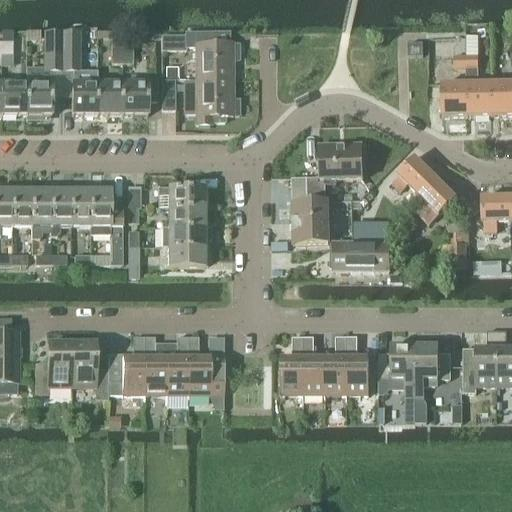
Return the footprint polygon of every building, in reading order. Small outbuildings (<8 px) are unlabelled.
[(62,37),(44,37),(44,75),(49,75),(63,75),(62,37)] [(74,37),(62,37),(63,75),(71,75),(71,88),(71,120),(96,120),(96,88),(96,75),(74,75),(74,37)] [(184,39),(160,40),(160,55),(185,55),(185,52),(196,52),(196,83),(230,83),(230,65),(233,65),(233,64),(239,64),(239,48),(233,48),(227,48),(212,48),(212,42),(212,37),(184,37),(184,39)] [(1,60),(12,59),(12,45),(1,46),(1,60)] [(121,46),(110,46),(110,68),(121,68),(121,46)] [(124,46),(121,46),(121,68),(124,68),(132,69),(132,46),(124,46)] [(408,61),(423,61),(423,47),(408,48),(408,61)] [(465,73),(477,72),(477,60),(465,61),(465,73)] [(453,74),(465,73),(465,61),(452,61),(453,74)] [(164,82),(177,82),(177,71),(164,72),(164,82)] [(44,72),(25,72),(25,81),(25,87),(25,120),(25,125),(40,125),(40,120),(51,120),(51,87),(50,87),(50,81),(49,81),(49,75),(44,75),(44,72)] [(491,88),(478,88),(477,73),(465,74),(466,88),(466,121),(491,121),(491,88)] [(230,83),(196,83),(196,129),(211,129),(211,126),(225,126),(225,120),(233,120),(239,120),(239,104),(233,104),(233,103),(230,103),(230,83)] [(146,88),(121,88),(121,120),(146,120),(146,107),(157,107),(157,84),(146,84),(146,88)] [(175,115),(175,84),(162,84),(162,114),(175,115)] [(25,87),(1,87),(1,120),(25,120),(25,87)] [(511,87),(491,88),(491,121),(511,120),(511,87)] [(121,88),(96,88),(96,120),(121,120),(121,88)] [(442,121),(466,121),(466,88),(441,89),(442,121)] [(320,182),(305,182),(306,205),(326,204),(325,186),(362,183),(361,147),(319,149),(320,182)] [(417,198),(434,181),(415,162),(398,179),(399,180),(392,188),(401,197),(408,189),(417,198)] [(427,230),(430,226),(438,218),(439,220),(456,203),(434,181),(417,198),(407,210),(427,230)] [(305,182),(291,183),(292,205),(293,250),(329,249),(328,207),(326,207),(326,204),(306,205),(305,182)] [(63,188),(49,188),(49,192),(50,192),(50,195),(50,242),(52,242),(55,242),(58,239),(58,232),(69,232),(69,194),(63,194),(63,188)] [(4,194),(0,194),(0,232),(10,232),(10,194),(10,192),(4,192),(4,194)] [(13,194),(10,194),(10,232),(13,232),(30,232),(30,194),(29,194),(29,192),(23,192),(23,194),(13,194)] [(33,194),(30,194),(30,232),(31,244),(38,244),(40,241),(41,238),(49,238),(49,242),(50,242),(50,195),(50,192),(49,192),(42,192),(42,194),(33,194)] [(72,194),(69,194),(69,232),(72,232),(89,232),(89,194),(88,194),(88,192),(82,192),(82,194),(72,194)] [(138,212),(140,212),(140,192),(128,192),(128,212),(138,212)] [(207,206),(205,206),(205,192),(157,193),(157,201),(167,201),(167,212),(205,212),(207,212),(207,206)] [(92,194),(89,194),(89,232),(89,240),(112,241),(112,270),(121,270),(121,211),(110,211),(110,194),(108,194),(108,193),(101,193),(101,194),(92,194)] [(497,226),(511,226),(511,201),(481,202),(482,226),(484,226),(484,237),(497,236),(497,226)] [(138,227),(138,212),(128,212),(128,227),(138,227)] [(205,225),(205,212),(167,212),(167,232),(204,231),(204,232),(207,232),(207,225),(205,225)] [(210,245),(210,232),(204,232),(204,231),(167,232),(160,232),(160,252),(167,252),(204,251),(204,252),(208,252),(208,245),(210,245)] [(137,252),(137,237),(127,237),(127,252),(137,252)] [(388,277),(388,248),(333,247),(332,277),(388,277)] [(447,274),(466,273),(464,248),(445,249),(447,274)] [(204,265),(204,252),(204,251),(167,252),(167,272),(204,272),(204,271),(206,271),(206,265),(204,265)] [(127,268),(137,268),(137,252),(127,252),(127,268)] [(10,271),(26,271),(26,260),(10,260),(10,271)] [(33,271),(53,271),(53,260),(33,260),(33,271)] [(53,271),(65,271),(64,260),(53,260),(53,271)] [(90,270),(90,261),(73,261),(73,269),(90,270)] [(476,392),(496,392),(496,336),(487,336),(487,354),(474,354),(474,363),(463,363),(463,398),(476,398),(476,392)] [(511,392),(511,354),(506,354),(506,336),(496,336),(496,392),(511,392)] [(0,387),(17,387),(17,374),(17,338),(0,337),(0,387)] [(123,359),(108,359),(108,379),(108,399),(122,399),(122,401),(144,401),(144,342),(133,342),(133,363),(123,363),(123,359)] [(154,342),(144,342),(144,401),(167,400),(167,363),(155,363),(154,342)] [(176,363),(167,363),(167,400),(188,400),(187,342),(176,342),(176,363)] [(198,342),(187,342),(188,400),(210,400),(222,400),(222,388),(222,366),(222,359),(208,359),(208,363),(198,363),(198,342)] [(292,363),(281,363),(281,400),(303,400),(303,342),(292,342),(292,363)] [(314,342),(303,342),(303,400),(324,400),(324,363),(314,363),(314,342)] [(335,363),(324,363),(324,400),(346,400),(346,342),(335,342),(335,363)] [(357,343),(346,342),(346,400),(368,400),(368,384),(368,364),(357,364),(357,343)] [(47,369),(35,369),(35,401),(48,401),(48,393),(71,393),(71,349),(47,349),(47,369)] [(95,349),(71,349),(71,393),(95,393),(95,406),(108,406),(108,399),(108,379),(95,379),(95,349)] [(390,359),(378,359),(378,364),(379,384),(379,385),(390,385),(390,394),(405,394),(405,405),(413,405),(415,405),(415,351),(390,351),(390,359)] [(415,405),(413,405),(413,417),(414,428),(426,428),(426,409),(423,404),(423,391),(424,391),(435,391),(438,389),(438,385),(451,385),(450,359),(438,359),(438,351),(415,351),(415,405)]
